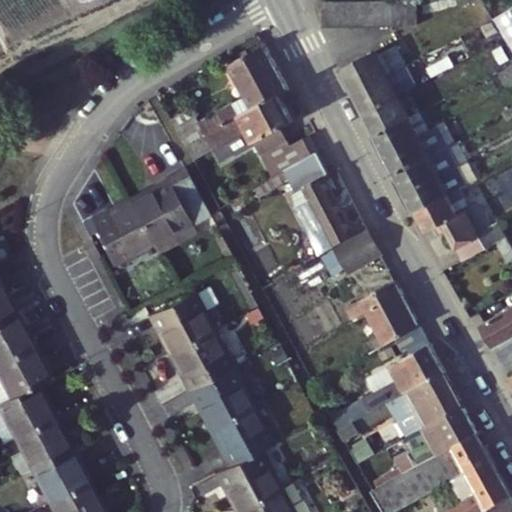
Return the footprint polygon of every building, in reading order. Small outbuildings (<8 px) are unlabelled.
[(418,28),(418,4),(324,6),(324,30),(418,28)] [(348,102),(380,83),(368,60),(336,77),(348,102)] [(273,112),(279,108),(256,67),(223,86),(238,114),(191,141),(183,127),(163,138),(179,167),(199,156),(273,112)] [(392,104),(380,83),(348,102),(359,125),(392,104)] [(403,125),(392,104),(359,125),(369,145),(403,125)] [(441,151),(450,146),(438,127),(424,136),(417,124),(432,116),(429,110),(403,125),(369,145),(391,181),(441,151)] [(251,159),(270,195),(281,189),(311,172),(301,153),(284,163),(275,145),(287,139),(273,112),(199,156),(202,163),(211,166),(217,163),(223,175),(251,159)] [(464,164),(453,145),(450,146),(441,151),(453,170),(464,164)] [(402,200),(453,170),(441,151),(391,181),(402,200)] [(216,179),(223,175),(217,163),(211,166),(202,163),(199,156),(179,167),(187,181),(210,167),(216,179)] [(475,182),(464,164),(453,170),(464,189),(475,182)] [(169,169),(113,200),(140,247),(179,226),(185,237),(201,228),(169,169)] [(416,216),(449,197),(454,194),(462,190),(464,189),(453,170),(402,200),(413,217),(413,218),(416,216)] [(309,276),(347,254),(315,198),(324,192),(311,172),(281,189),(293,210),(277,219),(309,276)] [(467,199),(462,190),(454,194),(459,204),(467,199)] [(460,219),(449,197),(416,216),(427,237),(440,230),(444,237),(449,234),(465,264),(496,246),(509,268),(511,266),(511,251),(498,226),(480,235),(469,215),(460,219)] [(102,268),(140,247),(113,200),(76,221),(102,268)] [(146,258),(185,237),(179,226),(140,247),(146,258)] [(226,271),(212,247),(207,250),(221,274),(226,271)] [(322,301),(372,273),(360,254),(302,287),(310,303),(320,298),(322,301)] [(414,344),(388,299),(340,326),(347,337),(360,329),(380,364),(390,358),(414,344)] [(210,341),(190,306),(144,332),(164,367),(210,341)] [(511,318),(487,331),(497,351),(511,343),(511,318)] [(0,362),(21,350),(3,319),(0,320),(0,362)] [(229,376),(210,341),(164,367),(183,402),(229,376)] [(414,344),(390,358),(400,376),(363,399),(372,414),(359,421),(366,433),(441,389),(414,344)] [(39,382),(21,350),(0,362),(0,403),(26,389),(39,382)] [(250,414),(229,376),(183,402),(204,441),(250,414)] [(44,421),(26,389),(0,403),(0,435),(5,443),(44,421)] [(416,449),(461,423),(441,389),(369,431),(373,439),(412,418),(422,437),(412,442),(416,449)] [(270,450),(250,414),(204,441),(224,476),(257,456),(270,450)] [(62,452),(44,421),(5,443),(23,475),(62,452)] [(474,445),(461,423),(416,449),(418,454),(429,448),(435,458),(421,465),(424,471),(406,480),(409,486),(474,445)] [(483,459),(474,445),(409,486),(372,509),(374,511),(418,511),(452,492),(462,486),(457,474),(483,459)] [(79,483),(62,452),(23,475),(40,505),(79,483)] [(257,456),(224,476),(211,482),(228,511),(243,511),(278,492),(257,456)] [(497,511),(510,504),(483,459),(457,474),(462,486),(452,492),(463,511),(497,511)] [(95,511),(79,483),(40,505),(43,511),(95,511)] [(288,511),(278,492),(243,511),(288,511)]
